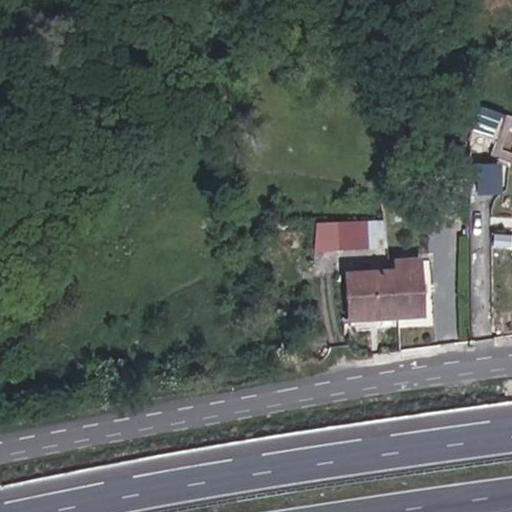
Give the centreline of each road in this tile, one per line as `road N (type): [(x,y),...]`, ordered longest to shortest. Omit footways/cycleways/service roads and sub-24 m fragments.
road 1 (residential): [(511,362),(340,381),(0,446)]
road 2 (trunk): [(511,434),(204,476),(59,511)]
